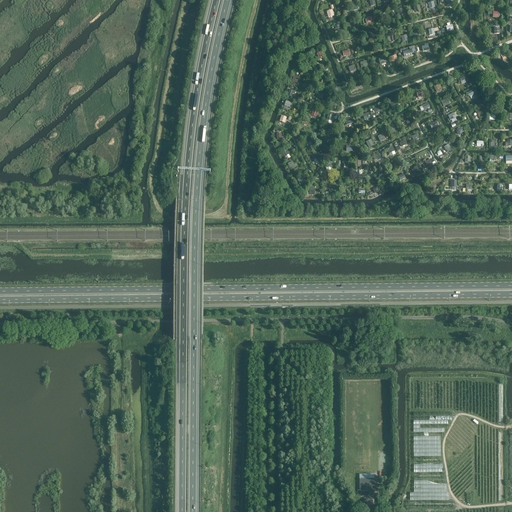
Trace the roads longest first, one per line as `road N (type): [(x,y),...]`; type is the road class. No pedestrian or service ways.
road 1 (motorway): [(192,511),(199,149),(227,0)]
road 2 (motorway): [(216,0),(185,199),(181,511)]
road 3 (primary): [(0,299),(511,293)]
road 4 (primary): [(511,285),(0,291)]
road 5 (track): [(511,427),(457,414),(443,445),(458,502),(511,503)]
road 6 (track): [(224,511),(221,321)]
road 7 (track): [(149,511),(147,321)]
road 8 (unknown): [(346,80),(461,44)]
